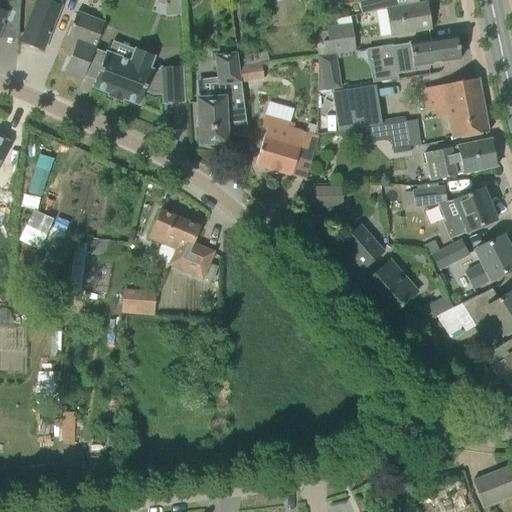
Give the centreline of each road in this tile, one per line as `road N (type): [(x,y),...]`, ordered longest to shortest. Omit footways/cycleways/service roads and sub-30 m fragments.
road 1 (residential): [(415,408),(243,214),(177,163),(0,84)]
road 2 (residential): [(94,507),(339,470),(367,456),(415,408)]
